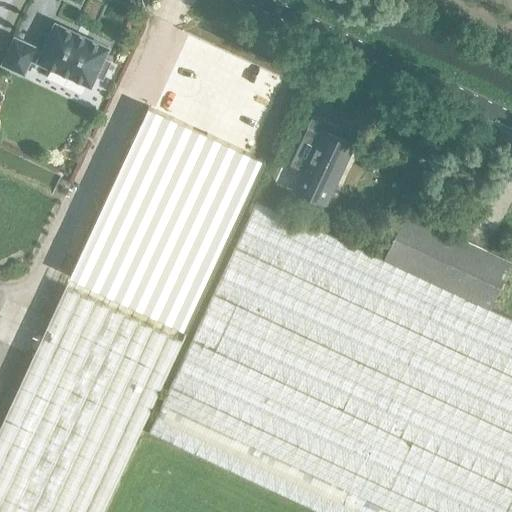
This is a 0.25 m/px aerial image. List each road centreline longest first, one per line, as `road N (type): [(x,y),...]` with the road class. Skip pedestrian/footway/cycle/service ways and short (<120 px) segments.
road 1 (unknown): [(163,0),(0,349)]
road 2 (tertiary): [(511,122),(253,0)]
